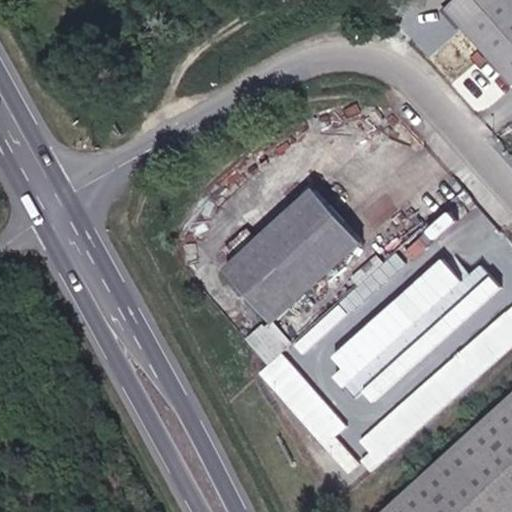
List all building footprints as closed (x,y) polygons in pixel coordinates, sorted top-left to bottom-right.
[(508,83),(511,79),(511,0),(451,0),(441,10),(508,83)] [(370,244),(327,194),(237,274),(280,324),(370,244)] [(427,239),(454,221),(446,208),(419,227),(427,239)] [(441,251),(323,357),(350,388),(356,383),(376,405),(509,286),(485,259),(465,278),(441,251)] [(298,342),(309,353),(375,291),(364,280),(298,342)] [(511,305),(361,437),(385,464),(511,353),(511,305)] [(511,511),(511,403),(390,511),(511,511)]
